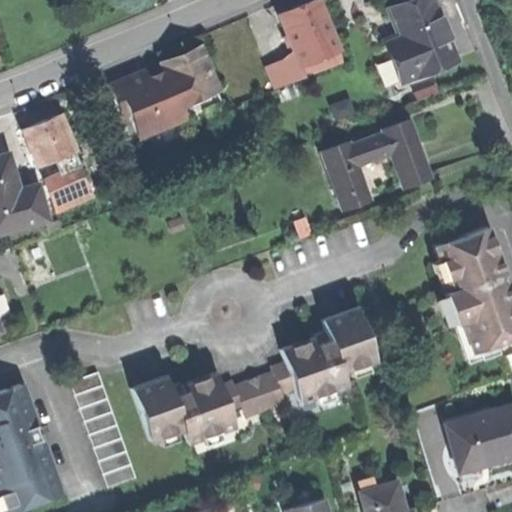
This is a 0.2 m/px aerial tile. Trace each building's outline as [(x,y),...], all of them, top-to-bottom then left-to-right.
[(411,79),(452,63),(427,1),(405,9),(386,17),(394,38),(401,54),(411,79)] [(298,9),(282,15),(290,37),(293,44),(295,48),(328,35),(315,2),(298,9)] [(335,53),(328,35),(295,48),(297,55),(302,66),(305,64),(335,53)] [(286,46),(293,44),(290,37),(283,40),(286,46)] [(381,43),(387,59),(401,54),(394,38),(381,43)] [(158,66),(161,72),(175,107),(212,92),(196,51),(158,66)] [(340,65),(335,53),(305,64),(310,76),(340,65)] [(397,85),(411,79),(401,54),(387,59),(397,85)] [(311,89),(302,66),(297,55),(267,67),(281,101),(311,89)] [(383,90),(397,85),(387,59),(373,65),(383,90)] [(103,86),(116,117),(123,115),(133,140),(180,121),(175,107),(161,72),(143,79),(140,71),(126,77),(103,86)] [(29,155),(34,168),(52,160),(60,178),(78,170),(56,116),(36,125),(19,132),(29,155)] [(317,154),(337,211),(365,201),(353,167),(386,156),(398,190),(426,180),(406,123),(378,133),(379,136),(361,142),(346,147),(345,144),(317,154)] [(29,170),(34,168),(29,155),(24,157),(29,170)] [(4,156),(0,156),(0,168),(2,174),(9,173),(4,156)] [(0,232),(43,221),(34,187),(14,192),(9,173),(2,174),(0,168),(0,232)] [(89,197),(78,170),(60,178),(41,186),(52,212),(89,197)] [(461,312),(472,342),(511,327),(511,290),(507,276),(503,277),(499,264),(502,262),(485,217),(434,236),(450,281),(443,284),(448,300),(454,314),(461,312)] [(278,341),(283,354),(291,377),(295,389),(343,372),(338,358),(370,347),(353,300),(319,312),(324,325),(299,334),(278,341)] [(269,359),(271,363),(278,381),(291,377),(283,354),(269,359)] [(271,363),(251,370),(261,399),(281,392),(278,381),(271,363)] [(128,380),(145,428),(178,416),(183,429),(230,413),(225,401),(217,378),(213,366),(184,376),(167,383),(162,368),(128,380)] [(71,380),(108,485),(137,475),(99,370),(71,380)] [(251,370),(232,377),(239,396),(242,406),(261,399),(251,370)] [(230,373),(217,378),(225,401),(239,396),(232,377),(230,373)] [(22,382),(0,389),(0,495),(6,511),(62,492),(42,436),(38,437),(34,424),(36,423),(22,382)] [(441,407),(443,413),(461,408),(463,412),(489,404),(487,400),(510,394),(508,388),(441,407)] [(443,413),(455,455),(483,446),(485,453),(511,444),(511,401),(510,394),(487,400),(489,404),(463,412),(461,408),(443,413)] [(471,456),(485,453),(483,446),(455,455),(457,461),(471,456)] [(359,483),(362,491),(377,487),(374,479),(359,483)] [(362,491),(367,511),(404,511),(397,482),(377,487),(362,491)] [(328,511),(322,489),(283,500),(286,511),(328,511)] [(171,511),(212,511),(209,501),(171,511)]
